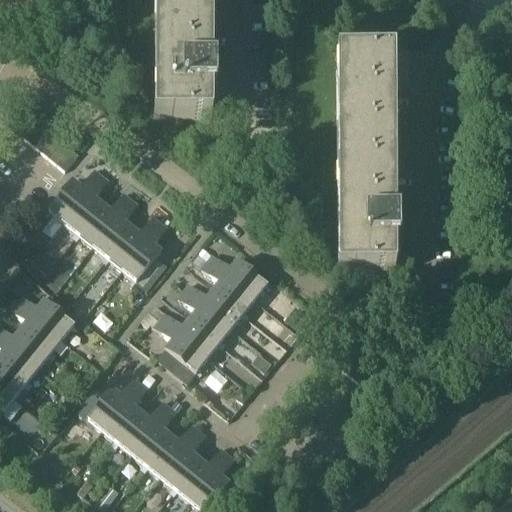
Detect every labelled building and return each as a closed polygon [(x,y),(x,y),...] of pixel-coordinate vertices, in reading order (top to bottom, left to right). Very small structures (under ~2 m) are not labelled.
[(0,0),(0,21),(28,21),(28,0),(0,0)] [(209,125),(209,99),(209,0),(152,0),(152,125),(209,125)] [(391,278),(391,252),(391,225),(392,61),(334,60),(333,277),(391,278)] [(64,175),(77,159),(35,125),(22,141),(64,175)] [(204,148),(205,133),(180,132),(179,148),(204,148)] [(61,228),(100,180),(93,174),(79,191),(71,185),(46,216),(61,228)] [(76,241),(102,209),(93,203),(107,185),(100,180),(61,228),(76,241)] [(90,252),(129,203),(122,198),(108,215),(102,209),(76,241),(90,252)] [(106,264),(131,233),(122,226),(136,209),(129,203),(90,252),(106,264)] [(119,275),(158,226),(151,221),(138,238),(131,233),(106,264),(119,275)] [(158,226),(119,275),(146,296),(165,272),(154,263),(160,256),(151,249),(165,232),(158,226)] [(201,251),(197,257),(206,265),(211,259),(201,251)] [(197,257),(190,265),(200,272),(206,265),(197,257)] [(206,265),(255,304),(266,290),(235,265),(228,273),(211,259),(206,265)] [(33,263),(27,272),(41,283),(47,275),(33,263)] [(242,319),(255,304),(206,265),(200,273),(217,287),(211,294),(242,319)] [(242,319),(211,294),(204,302),(187,288),(182,295),(230,334),(242,319)] [(219,348),(230,334),(182,295),(176,302),(193,316),(188,323),(219,348)] [(56,298),(51,304),(62,312),(66,306),(56,298)] [(13,306),(61,345),(73,330),(42,305),(35,313),(18,299),(13,306)] [(49,360),(61,345),(13,306),(7,313),(24,327),(18,335),(49,360)] [(154,310),(149,316),(158,324),(163,318),(154,310)] [(149,316),(141,327),(146,331),(149,328),(152,331),(158,324),(149,316)] [(219,348),(188,323),(181,332),(163,318),(158,324),(207,363),(219,348)] [(194,379),(207,363),(158,324),(152,331),(170,345),(163,354),(194,379)] [(49,360),(18,335),(12,342),(0,333),(0,344),(37,374),(49,360)] [(0,369),(25,389),(37,374),(0,344),(0,355),(1,356),(0,356),(0,369)] [(361,363),(353,356),(340,373),(347,379),(361,363)] [(258,359),(251,368),(264,378),(271,370),(258,359)] [(369,369),(361,363),(347,379),(355,385),(369,369)] [(25,389),(0,369),(0,390),(15,402),(25,389)] [(377,376),(369,369),(355,385),(364,392),(377,376)] [(385,382),(377,376),(364,392),(372,399),(385,382)] [(148,377),(139,388),(146,393),(154,383),(148,377)] [(99,435),(138,387),(132,382),(118,399),(110,393),(106,398),(85,424),(99,435)] [(395,390),(385,382),(372,399),(382,407),(395,390)] [(114,448),(139,417),(132,411),(146,393),(139,388),(138,387),(99,435),(114,448)] [(0,417),(1,419),(15,402),(0,390),(0,417)] [(85,424),(106,398),(98,392),(77,418),(85,424)] [(130,461),(169,412),(161,406),(147,423),(139,417),(114,448),(130,461)] [(143,472),(169,440),(161,434),(175,417),(169,412),(130,461),(143,472)] [(158,483),(197,435),(191,429),(177,447),(169,440),(143,472),(158,483)] [(173,496),(198,464),(190,458),(204,441),(197,435),(158,483),(173,496)] [(188,507),(227,459),(220,453),(206,470),(198,464),(173,496),(188,507)] [(227,459),(188,507),(193,511),(208,511),(228,488),(220,481),(234,464),(227,459)] [(59,470),(53,478),(62,485),(68,477),(59,470)] [(84,486),(76,497),(82,501),(89,491),(84,486)] [(100,500),(93,509),(96,511),(105,511),(117,498),(107,491),(100,500)]
